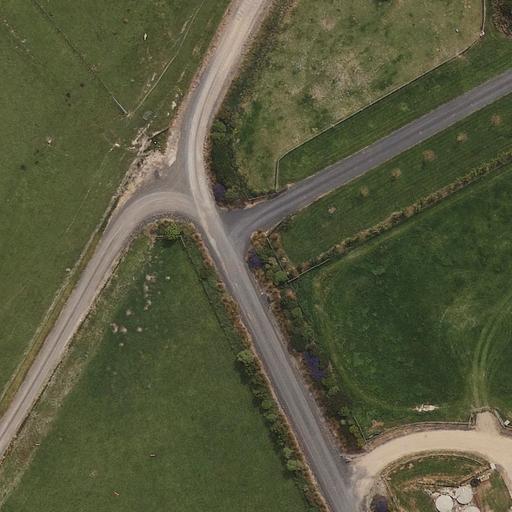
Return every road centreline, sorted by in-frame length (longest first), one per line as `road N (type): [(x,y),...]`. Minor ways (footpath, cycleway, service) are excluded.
road 1 (unknown): [(351,511),(215,225),(197,168),(210,104)]
road 2 (unknown): [(0,410),(170,121),(210,104)]
